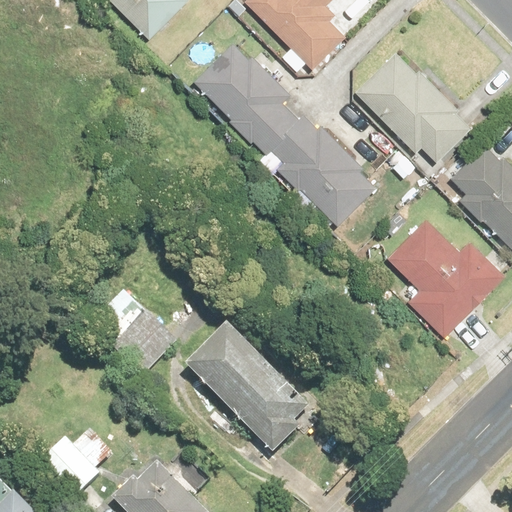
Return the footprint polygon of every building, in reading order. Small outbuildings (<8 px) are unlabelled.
[(112,0),(150,39),(191,0),(112,0)] [(314,67),(318,71),(352,39),(325,10),(335,0),(254,0),(299,48),(287,59),(303,77),(314,67)] [(380,183),(240,40),(199,80),(339,223),(380,183)] [(442,162),(482,125),(425,66),(417,74),(400,57),(364,91),(422,152),(428,147),(442,162)] [(511,168),(490,148),(454,186),(511,241),(511,168)] [(436,218),(394,259),(425,290),(413,302),(448,337),(511,275),(477,241),(467,250),(436,218)] [(131,290),(95,326),(145,376),(181,340),(131,290)] [(238,324),(196,367),(287,455),(329,412),(238,324)] [(71,438),(46,462),(79,497),(104,472),(71,438)] [(214,511),(165,463),(143,485),(138,479),(117,500),(130,511),(214,511)] [(41,511),(0,471),(0,511),(41,511)]
